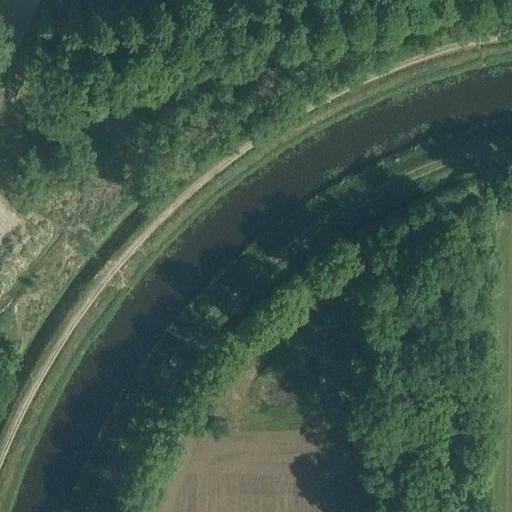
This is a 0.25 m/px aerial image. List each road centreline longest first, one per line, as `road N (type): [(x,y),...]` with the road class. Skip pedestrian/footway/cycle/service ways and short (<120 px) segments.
road 1 (track): [(0,473),(38,385),(115,277),(165,214),(230,154),(378,79),(511,37)]
road 2 (track): [(94,511),(144,403),(182,345),(241,284),(382,187),(511,144)]
road 3 (track): [(97,25),(280,0)]
